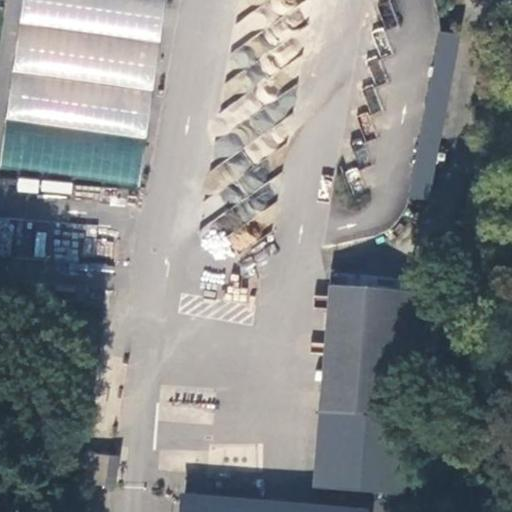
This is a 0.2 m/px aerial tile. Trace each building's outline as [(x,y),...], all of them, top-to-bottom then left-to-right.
[(166,0),(23,0),(1,169),(137,188),(166,0)] [(429,201),(458,34),(437,30),(408,197),(429,201)] [(395,297),(323,291),(314,417),(386,421),(395,297)] [(408,426),(310,420),(305,490),(404,497),(408,426)] [(76,488),(107,492),(110,462),(79,459),(76,488)]
